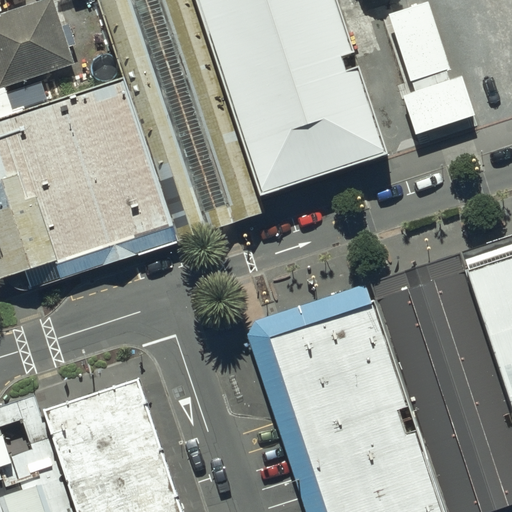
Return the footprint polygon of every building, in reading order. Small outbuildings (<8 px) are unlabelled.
[(183,222),(257,198),(191,0),(109,0),(135,78),(183,222)] [(191,0),(257,198),(386,156),(334,0),(191,0)] [(0,122),(14,117),(6,93),(78,70),(55,2),(4,19),(0,7),(0,122)] [(418,138),(478,118),(464,78),(455,81),(429,4),(391,16),(417,94),(405,98),(418,138)] [(0,263),(6,280),(183,222),(135,78),(14,117),(0,122),(0,263)] [(511,258),(466,274),(511,412),(511,258)] [(497,511),(511,507),(511,412),(466,274),(372,305),(444,511),(497,511)] [(444,511),(372,305),(270,341),(326,511),(444,511)] [(181,511),(137,380),(42,412),(75,511),(181,511)] [(75,511),(42,412),(0,426),(0,511),(75,511)]
